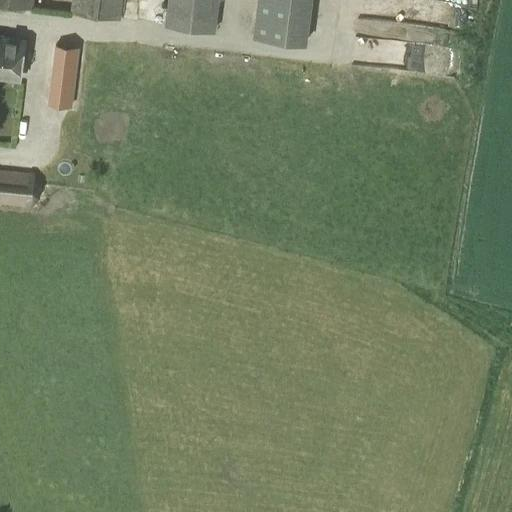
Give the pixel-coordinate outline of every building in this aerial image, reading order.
[(0,0),(0,4),(32,9),(33,0),(0,0)] [(71,0),(70,13),(120,19),(122,0),(71,0)] [(168,0),(165,22),(217,28),(220,0),(168,0)] [(255,0),(250,37),(305,45),(310,0),(255,0)] [(0,36),(0,75),(20,78),(25,40),(0,36)] [(59,44),(51,103),(66,105),(75,46),(59,44)] [(0,202),(30,206),(37,197),(39,185),(33,174),(0,170),(0,202)]
